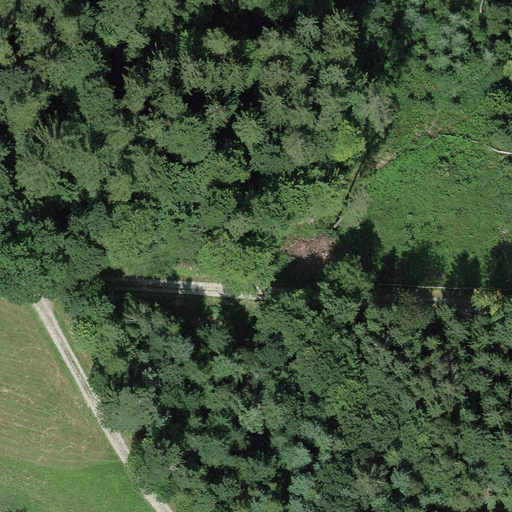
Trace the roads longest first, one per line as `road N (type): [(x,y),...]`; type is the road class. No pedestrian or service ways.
road 1 (track): [(511,308),(324,299),(76,268),(20,287),(0,271)]
road 2 (track): [(20,287),(109,439),(174,511)]
